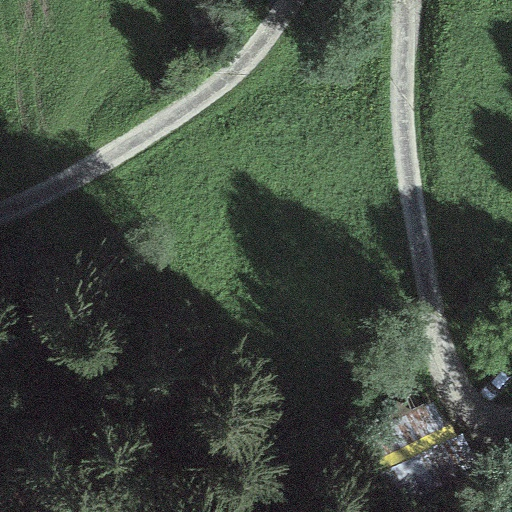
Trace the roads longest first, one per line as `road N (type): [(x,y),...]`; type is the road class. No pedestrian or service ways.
road 1 (track): [(406,0),(402,104),(429,304),(466,403),(496,423),(511,422)]
road 2 (track): [(0,211),(218,85),(292,0)]
